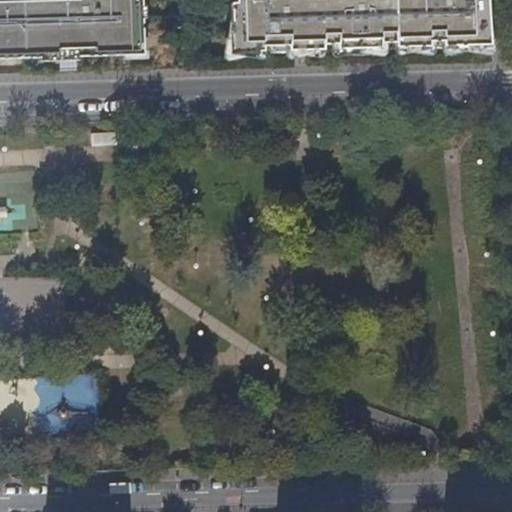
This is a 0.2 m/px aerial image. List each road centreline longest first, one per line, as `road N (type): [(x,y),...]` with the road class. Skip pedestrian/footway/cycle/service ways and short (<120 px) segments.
road 1 (residential): [(0,509),(511,493)]
road 2 (residential): [(0,97),(511,83)]
